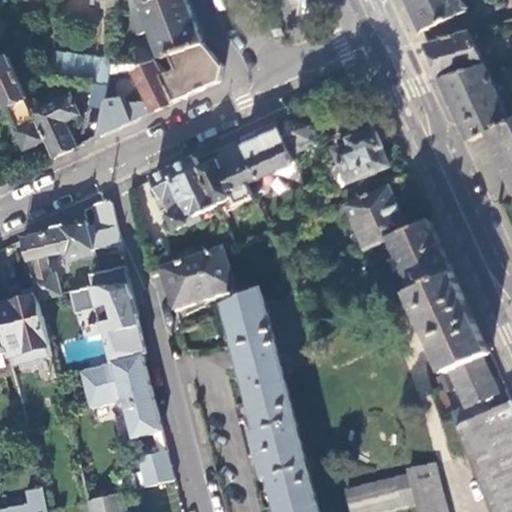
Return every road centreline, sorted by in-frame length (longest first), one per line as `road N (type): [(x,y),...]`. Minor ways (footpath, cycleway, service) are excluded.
road 1 (residential): [(117,169),(209,511)]
road 2 (secondary): [(380,27),(511,316)]
road 3 (residential): [(284,86),(117,169)]
road 4 (residential): [(117,169),(0,224)]
